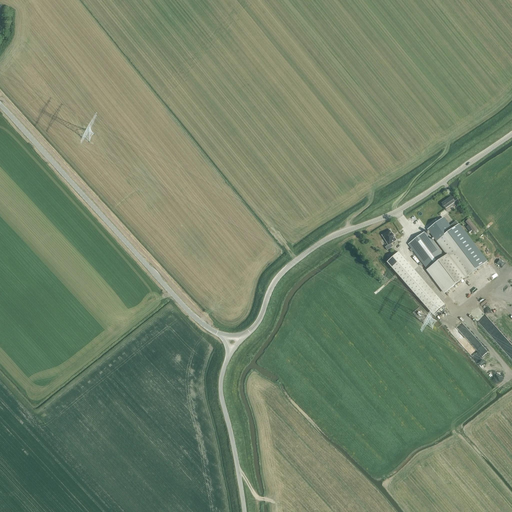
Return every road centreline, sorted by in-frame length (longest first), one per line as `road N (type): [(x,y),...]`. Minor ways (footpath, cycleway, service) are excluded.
road 1 (unclassified): [(247,333),(273,282),(295,260),(335,234),(409,206),(511,133)]
road 2 (unclassified): [(219,335),(189,313),(0,105)]
road 3 (unclassified): [(244,511),(220,389),(228,357)]
